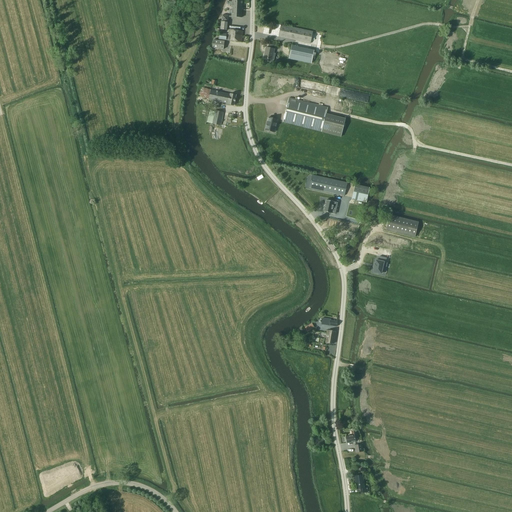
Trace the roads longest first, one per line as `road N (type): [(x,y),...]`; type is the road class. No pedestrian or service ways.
road 1 (unclassified): [(346,511),(331,392),(344,280),(323,235),(253,148),(245,120),(252,0)]
road 2 (track): [(511,71),(461,59),(463,26),(424,23),(322,47)]
road 3 (track): [(511,166),(415,143),(407,127),(331,112),(329,102)]
road 4 (track): [(82,147),(45,0)]
road 5 (unclassified): [(175,511),(145,487),(119,482),(79,492),(48,511)]
